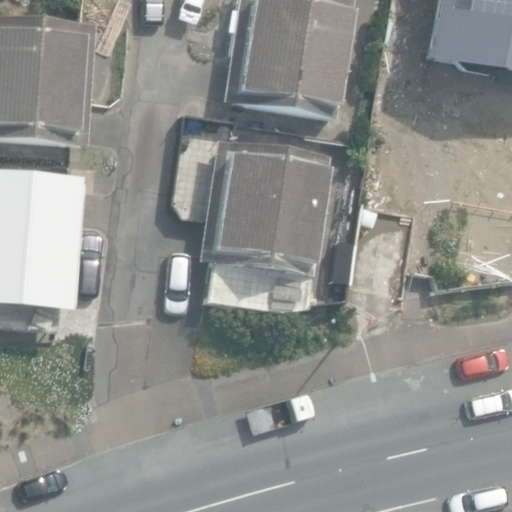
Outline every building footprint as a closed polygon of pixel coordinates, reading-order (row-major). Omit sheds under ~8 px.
[(237,0),(219,107),(336,127),(357,3),(335,0),(237,0)] [(511,0),(430,0),(408,116),(511,135),(511,0)] [(0,141),(84,149),(94,29),(0,20),(0,141)] [(209,264),(305,280),(310,281),(329,163),(213,144),(194,262),(209,264)] [(0,303),(75,309),(84,188),(0,181),(0,303)] [(342,290),(402,300),(416,217),(356,207),(356,208),(342,290)] [(303,310),(305,280),(209,264),(203,306),(274,317),(303,310)]
